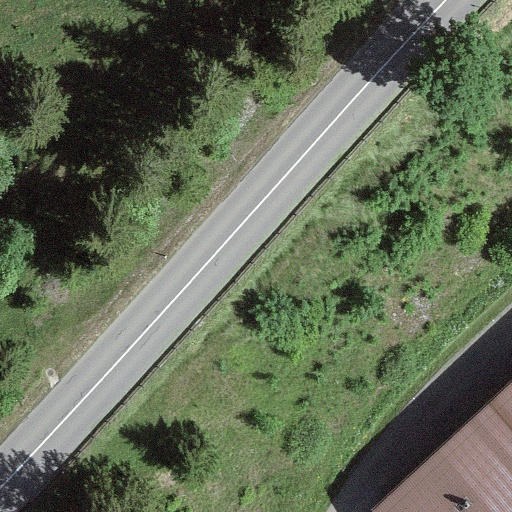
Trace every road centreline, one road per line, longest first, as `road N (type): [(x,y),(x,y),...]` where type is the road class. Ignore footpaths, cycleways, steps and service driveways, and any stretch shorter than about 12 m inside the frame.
road 1 (secondary): [(0,487),(448,0)]
road 2 (residential): [(511,325),(351,491),(340,511)]
